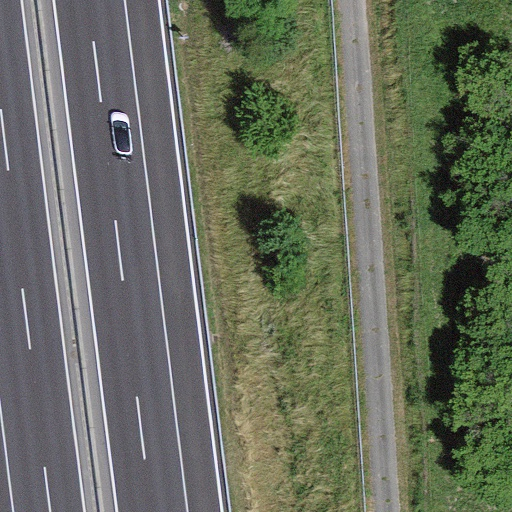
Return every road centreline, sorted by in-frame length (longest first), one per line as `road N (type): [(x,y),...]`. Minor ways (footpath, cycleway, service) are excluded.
road 1 (motorway): [(152,511),(89,0)]
road 2 (track): [(351,0),(388,511)]
road 3 (motorway): [(0,100),(50,511)]
